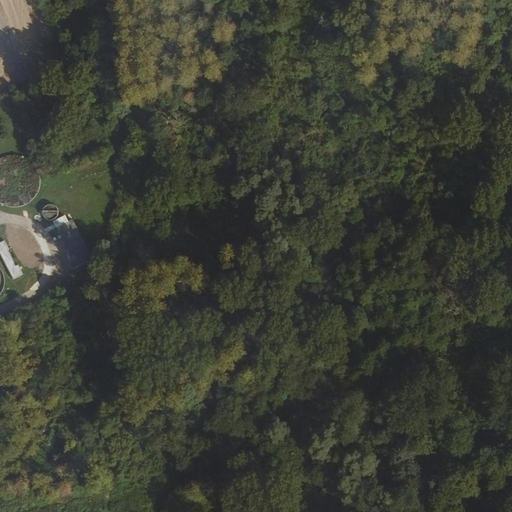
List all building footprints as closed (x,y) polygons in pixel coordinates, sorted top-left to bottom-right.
[(0,158),(0,203),(4,205),(10,207),(13,207),(19,207),(24,205),(29,203),(33,199),(35,197),(38,192),(40,186),(41,181),(40,176),(38,170),(35,166),(33,163),(29,159),(24,157),(21,155),(15,155),(10,155),(4,157),(0,158)] [(59,215),(59,212),(59,209),(56,206),(54,204),(51,204),(47,205),(45,207),(43,209),(43,212),(43,215),(45,217),(47,219),(51,220),(54,220),(56,218),(59,215)] [(72,219),(57,227),(67,246),(82,238),(72,219)] [(36,249),(37,244),(36,239),(34,235),(32,234),(28,231),(23,230),(19,231),(15,234),(12,237),(10,242),(10,244),(11,249),(13,253),(17,256),(21,257),(23,258),(26,257),(30,256),(34,253),(36,249)] [(5,240),(0,242),(0,252),(13,279),(23,274),(18,264),(16,266),(8,250),(10,249),(5,240)] [(82,249),(74,256),(80,264),(89,256),(82,249)]
